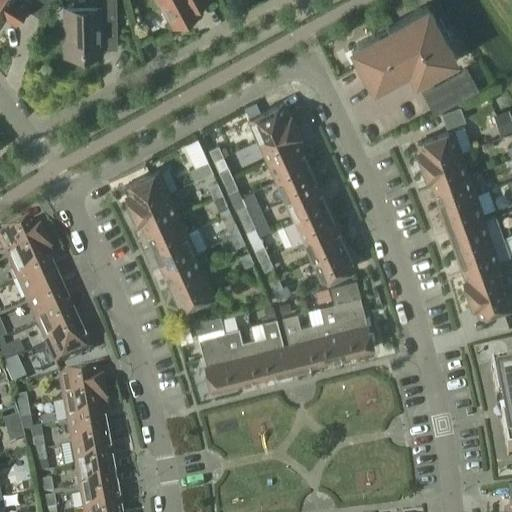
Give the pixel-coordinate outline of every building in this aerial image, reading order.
[(0,0),(0,23),(7,12),(17,19),(25,7),(44,19),(49,0),(29,0),(28,2),(25,0),(0,0)] [(117,48),(116,0),(98,0),(98,11),(65,12),(65,39),(62,39),(63,55),(66,58),(78,57),(78,54),(100,54),(100,48),(117,48)] [(194,0),(159,0),(174,26),(201,12),(194,0)] [(413,73),(416,79),(456,57),(427,6),(389,26),(388,25),(377,31),(378,33),(352,46),(373,86),(397,73),(401,80),(413,73)] [(434,114),(478,90),(466,68),(422,92),(434,114)] [(258,140),(294,124),(288,109),(285,110),(283,103),(248,119),(258,140)] [(494,115),(501,136),(511,131),(511,121),(508,110),(494,115)] [(267,161),(302,145),(299,139),(301,138),(294,124),(258,140),(267,161)] [(423,166),(460,152),(452,130),(417,143),(419,150),(417,151),(423,166)] [(218,145),(209,149),(214,160),(223,156),(218,145)] [(302,145),(267,161),(276,181),(310,165),(302,145)] [(460,152),(423,166),(428,181),(430,180),(433,186),(468,174),(460,152)] [(223,181),(233,177),(223,156),(214,160),(223,181)] [(208,160),(198,165),(203,176),(213,172),(208,160)] [(310,165),(276,181),(285,200),(319,185),(310,165)] [(132,209),(168,192),(159,171),(127,185),(124,186),(127,192),(127,193),(125,194),(127,198),(132,209)] [(213,172),(203,176),(213,197),(222,192),(213,172)] [(468,174),(433,186),(440,207),(475,194),(468,174)] [(233,177),(223,181),(232,201),(242,196),(233,177)] [(319,185),(285,200),(294,220),(328,204),(319,185)] [(168,192),(132,209),(139,223),(141,222),(143,228),(178,213),(168,192)] [(222,192),(213,197),(222,216),(231,212),(222,192)] [(475,194),(440,207),(447,227),(482,214),(475,194)] [(242,196),(232,201),(241,220),(251,216),(242,196)] [(292,244),(303,239),(303,240),(337,224),(328,204),(294,220),(283,225),(292,244)] [(231,212),(222,216),(231,236),(240,232),(231,212)] [(178,213),(143,228),(152,248),(187,232),(178,213)] [(496,215),(484,219),(449,232),(456,252),(503,235),(496,215)] [(251,216),(241,220),(250,240),(260,236),(251,216)] [(337,224),(303,240),(312,259),(346,244),(337,224)] [(0,244),(7,261),(44,245),(37,230),(35,231),(32,225),(0,239),(0,244)] [(187,232),(152,248),(161,268),(196,252),(187,232)] [(236,247),(245,243),(240,232),(231,236),(236,247)] [(463,272),(499,260),(498,259),(510,255),(503,235),(456,252),(463,272)] [(260,236),(250,240),(259,260),(269,255),(260,236)] [(346,244),(312,259),(322,281),(356,265),(352,258),(353,257),(348,247),(346,244)] [(44,245),(7,261),(17,282),(51,267),(48,261),(51,260),(44,245)] [(254,263),(249,251),(239,255),(245,267),(254,263)] [(196,252),(161,268),(170,287),(205,272),(196,252)] [(269,255),(259,260),(268,279),(278,275),(269,255)] [(499,260),(463,272),(465,278),(463,279),(469,295),(506,281),(506,280),(499,260)] [(51,267),(17,282),(26,302),(60,286),(51,267)] [(205,272),(170,287),(172,291),(171,291),(176,301),(177,301),(180,309),(214,293),(205,272)] [(276,296),(285,292),(278,275),(268,279),(276,296)] [(511,303),(511,278),(506,280),(506,281),(469,295),(474,310),(476,309),(479,316),(511,303)] [(37,326),(71,310),(62,291),(28,306),(37,326)] [(360,296),(347,299),(336,303),(334,303),(348,355),(373,349),(360,296)] [(312,323),(321,362),(348,355),(334,303),(319,307),(323,321),(312,323)] [(290,370),(276,318),(273,306),(264,308),(267,320),(261,321),(265,335),(254,338),(264,377),(290,370)] [(71,310),(37,326),(46,345),(80,330),(71,310)] [(321,362),(312,323),(300,326),(297,313),(282,316),(295,369),(321,362)] [(224,331),(237,383),(264,377),(254,338),(242,341),(239,327),(224,331)] [(80,330),(46,345),(55,367),(90,351),(86,344),(87,343),(82,333),(81,333),(80,330)] [(237,383),(224,331),(198,338),(212,390),(237,383)] [(5,350),(0,352),(0,363),(1,366),(11,361),(5,350)] [(11,384),(23,379),(15,362),(4,367),(11,384)] [(511,367),(490,371),(497,405),(502,404),(506,424),(500,425),(507,458),(511,457),(511,367)] [(64,403),(103,396),(100,380),(98,380),(96,373),(59,380),(64,403)] [(68,425),(105,419),(104,412),(106,412),(103,396),(64,403),(68,425)] [(26,397),(16,399),(18,411),(28,409),(26,397)] [(20,423),(30,421),(28,409),(18,411),(20,423)] [(105,419),(68,425),(72,447),(109,440),(105,419)] [(42,440),(32,442),(34,453),(45,451),(42,440)] [(109,440),(72,447),(75,468),(112,461),(109,440)] [(37,465),(47,463),(45,451),(34,453),(37,465)] [(112,461),(75,468),(79,489),(116,482),(112,461)] [(53,494),(51,481),(41,483),(43,496),(53,494)] [(83,511),(101,511),(121,508),(117,487),(80,494),(83,511)] [(56,510),(54,499),(44,500),(46,511),(56,510)]
